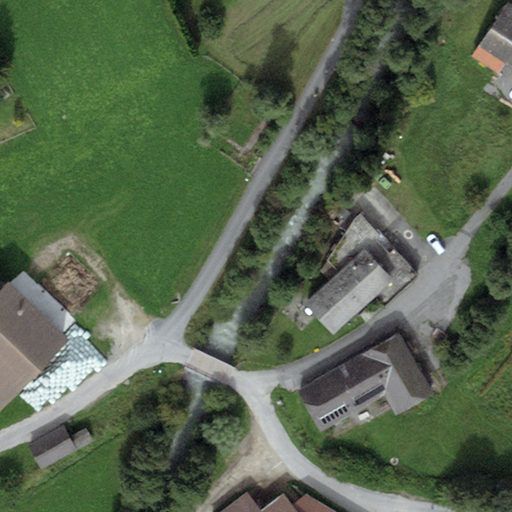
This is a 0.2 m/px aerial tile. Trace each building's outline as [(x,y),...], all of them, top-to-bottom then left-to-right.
[(511,60),(511,4),(510,3),(475,55),(497,69),(505,56),(511,60)] [(417,272),(361,209),(328,257),(341,271),(310,299),(333,326),(373,290),(385,303),(417,272)] [(0,400),(63,334),(23,296),(0,319),(0,400)] [(300,389),(321,426),(389,386),(401,406),(428,390),(395,334),(300,389)] [(69,436),(63,424),(30,441),(43,464),(75,446),(69,436)] [(85,427),(69,436),(75,446),(91,437),(85,427)] [(257,511),(243,493),(217,511),(257,511)] [(298,511),(285,493),(260,511),(298,511)]
